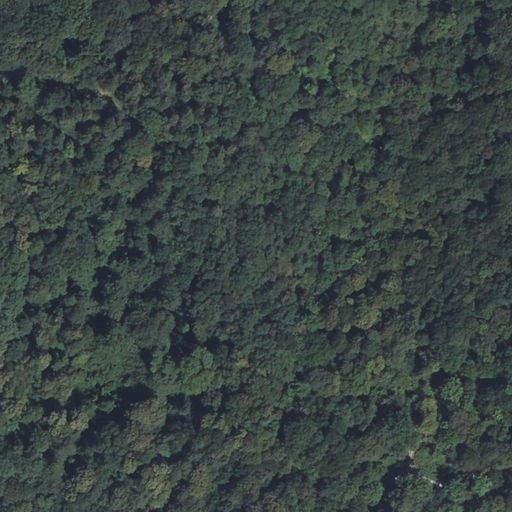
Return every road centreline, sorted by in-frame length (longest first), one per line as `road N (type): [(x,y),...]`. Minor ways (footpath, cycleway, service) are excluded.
road 1 (track): [(394,476),(349,479),(237,450),(201,456),(152,483),(56,482),(29,465),(0,419)]
road 2 (track): [(511,465),(491,489),(458,495),(394,476)]
